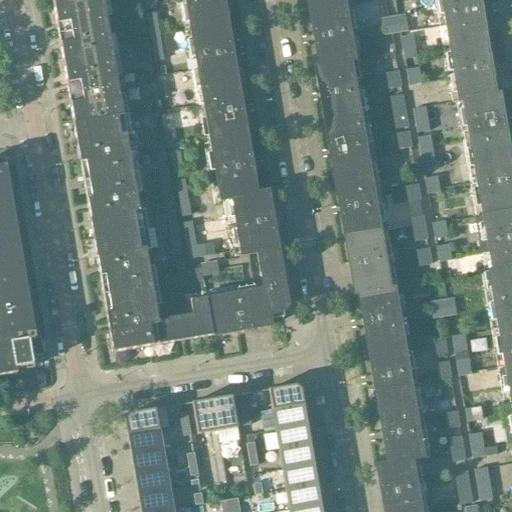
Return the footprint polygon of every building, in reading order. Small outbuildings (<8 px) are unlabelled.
[(112,58),(105,19),(102,0),(95,0),(52,7),(62,66),(112,58)] [(139,0),(130,0),(133,14),(141,12),(139,0)] [(152,0),(144,0),(146,10),(154,9),(152,0)] [(221,0),(184,0),(190,32),(226,26),(221,0)] [(344,0),(306,0),(309,12),(345,6),(344,0)] [(477,0),(439,0),(448,46),(484,40),(477,0)] [(345,6),(309,12),(318,68),(351,63),(355,63),(345,6)] [(141,12),(133,14),(137,35),(145,33),(141,12)] [(155,14),(147,16),(151,39),(159,38),(155,14)] [(404,16),(380,20),(383,36),(407,32),(404,16)] [(226,26),(190,32),(199,89),(236,83),(226,26)] [(135,28),(125,30),(126,36),(136,34),(135,28)] [(159,38),(151,39),(155,63),(163,62),(162,55),(161,50),(159,38)] [(146,39),(138,40),(140,53),(148,52),(146,39)] [(484,40),(448,46),(457,104),(461,103),(494,97),(494,96),(484,40)] [(402,53),(404,61),(416,59),(415,51),(402,53)] [(148,52),(140,53),(142,64),(150,63),(148,52)] [(122,117),(115,78),(112,58),(62,66),(73,125),(122,117)] [(318,68),(314,68),(324,126),(361,120),(351,63),(318,68)] [(408,87),(420,85),(418,69),(405,71),(408,87)] [(388,90),(400,88),(397,72),(385,74),(388,90)] [(133,75),(123,77),(124,84),(134,83),(133,75)] [(236,83),(199,89),(209,146),(246,139),(236,83)] [(161,84),(153,86),(156,98),(163,97),(161,84)] [(494,97),(461,103),(471,160),(508,153),(498,95),(494,96),(494,97)] [(398,151),(410,148),(401,96),(389,98),(398,151)] [(412,111),(416,135),(428,132),(424,109),(412,111)] [(132,175),(125,136),(122,117),(73,125),(83,183),(132,175)] [(361,120),(324,126),(334,183),(371,177),(361,120)] [(185,273),(164,149),(161,137),(160,131),(152,132),(179,286),(203,282),(200,270),(185,273)] [(169,136),(161,137),(164,149),(171,148),(169,136)] [(417,139),(423,171),(435,169),(431,145),(433,145),(431,136),(417,139)] [(246,139),(209,146),(219,203),(224,202),(230,201),(231,200),(255,196),(256,195),(246,139)] [(179,153),(171,154),(175,178),(183,177),(179,153)] [(511,176),(508,153),(471,160),(481,216),(511,210),(511,176)] [(0,377),(17,375),(16,371),(18,370),(18,371),(33,368),(32,358),(43,356),(43,354),(43,353),(41,341),(41,340),(40,339),(35,340),(28,296),(26,287),(4,158),(0,159),(1,161),(0,161),(0,377)] [(141,231),(135,194),(132,175),(83,183),(92,239),(141,231)] [(371,177),(334,183),(344,240),(381,234),(371,177)] [(424,180),(427,196),(439,194),(436,178),(424,180)] [(184,181),(176,182),(182,218),(190,216),(184,181)] [(416,185),(404,187),(405,190),(407,204),(419,201),(416,185)] [(405,190),(390,192),(393,206),(407,204),(405,190)] [(267,193),(256,195),(255,196),(231,200),(230,201),(240,258),(256,255),(277,251),(267,193)] [(511,210),(481,216),(491,273),(511,269),(511,210)] [(154,218),(156,228),(164,227),(162,216),(154,218)] [(422,217),(410,219),(414,243),(426,241),(422,217)] [(432,224),(434,240),(446,238),(444,222),(432,224)] [(191,223),(183,225),(189,261),(213,256),(211,244),(195,247),(191,223)] [(164,227),(156,228),(158,241),(166,240),(164,227)] [(151,287),(145,251),(141,231),(92,239),(102,295),(151,287)] [(381,234),(344,240),(354,297),(358,296),(390,290),(381,234)] [(436,248),(439,264),(451,262),(448,246),(436,248)] [(415,252),(418,268),(430,265),(428,249),(415,252)] [(256,255),(262,285),(263,291),(268,316),(280,314),(282,314),(286,307),(277,251),(256,255)] [(216,263),(200,266),(202,278),(218,276),(216,263)] [(511,269),(491,273),(487,274),(496,330),(511,326),(511,269)] [(157,322),(154,307),(154,305),(151,287),(102,295),(105,313),(107,324),(108,331),(108,333),(112,354),(214,337),(208,300),(206,301),(206,300),(190,302),(192,316),(180,318),(157,322)] [(390,290),(358,296),(367,352),(404,346),(394,290),(390,290)] [(268,316),(263,291),(208,300),(214,337),(270,327),(268,316)] [(453,300),(440,302),(443,318),(456,316),(453,300)] [(192,316),(190,302),(177,304),(179,316),(180,318),(192,316)] [(429,304),(432,320),(443,318),(440,302),(429,304)] [(448,318),(452,337),(459,335),(456,317),(448,318)] [(511,326),(496,330),(506,387),(511,386),(511,326)] [(451,338),(454,354),(466,352),(463,336),(451,338)] [(443,339),(431,341),(433,357),(446,355),(443,339)] [(404,346),(367,352),(377,409),(414,403),(404,346)] [(466,352),(454,354),(455,362),(467,360),(466,352)] [(455,362),(458,378),(470,376),(467,360),(455,362)] [(447,363),(435,365),(438,381),(450,379),(447,363)] [(44,373),(36,374),(38,389),(46,388),(44,373)] [(268,391),(271,411),(303,405),(301,390),(295,386),(268,391)] [(231,397),(211,401),(217,432),(237,429),(231,397)] [(217,432),(211,401),(191,404),(197,436),(217,432)] [(424,460),(414,403),(377,409),(387,465),(412,462),(418,461),(424,460)] [(239,405),(241,416),(248,415),(247,404),(239,405)] [(307,425),(303,405),(271,411),(275,431),(307,425)] [(464,411),(466,423),(482,420),(480,408),(464,411)] [(158,430),(155,410),(127,415),(123,421),(126,436),(158,430)] [(456,412),(444,414),(446,430),(458,428),(456,412)] [(179,415),(181,426),(188,425),(186,414),(179,415)] [(250,426),(248,415),(241,416),(243,427),(250,426)] [(190,436),(188,425),(181,426),(183,437),(190,436)] [(310,446),(307,425),(275,431),(278,451),(310,446)] [(161,450),(158,430),(126,436),(129,456),(161,450)] [(468,436),(472,460),(496,456),(494,448),(482,450),(480,434),(468,436)] [(448,439),(452,463),(464,461),(460,437),(448,439)] [(245,445),(247,456),(255,455),(253,444),(245,445)] [(313,466),(310,446),(278,451),(281,471),(313,466)] [(165,470),(161,450),(129,456),(133,476),(165,470)] [(186,455),(188,466),(195,465),(193,454),(186,455)] [(257,466),(255,455),(247,456),(249,467),(257,466)] [(420,511),(412,462),(387,465),(375,467),(382,511),(420,511)] [(197,476),(195,465),(188,466),(189,478),(197,476)] [(317,486),(313,466),(281,471),(285,491),(317,486)] [(479,503),(491,501),(486,469),(474,471),(479,503)] [(168,491),(165,470),(133,476),(136,496),(168,491)] [(466,473),(453,475),(459,506),(471,504),(466,473)] [(252,485),(254,496),(262,495),(260,484),(252,485)] [(320,506),(317,486),(285,491),(288,511),(320,506)] [(163,511),(172,511),(168,491),(136,496),(139,511),(163,511)] [(194,507),(202,505),(200,494),(193,496),(194,507)] [(237,500),(228,501),(230,511),(239,509),(237,500)] [(223,511),(230,511),(228,501),(220,503),(221,511),(223,511)]
